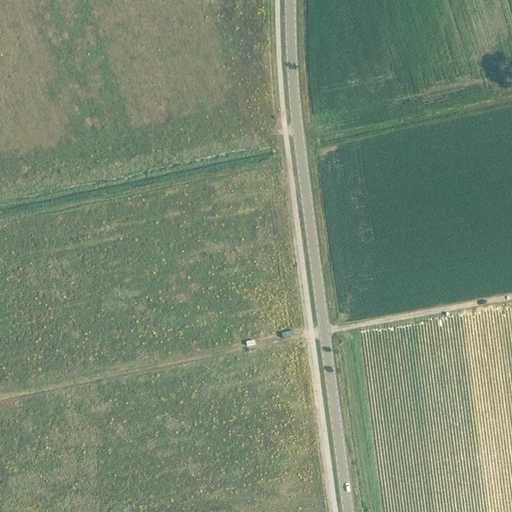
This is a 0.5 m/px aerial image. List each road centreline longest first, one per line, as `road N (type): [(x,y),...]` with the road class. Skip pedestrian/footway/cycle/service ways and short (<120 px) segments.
road 1 (secondary): [(290,0),(297,128),(347,511)]
road 2 (residential): [(229,238),(283,498)]
road 3 (residential): [(0,266),(229,238)]
road 4 (residential): [(0,189),(215,140)]
road 5 (residential): [(156,511),(129,377)]
road 6 (residential): [(88,39),(218,13)]
road 7 (residential): [(218,13),(215,140)]
road 8 (residential): [(40,387),(55,511)]
